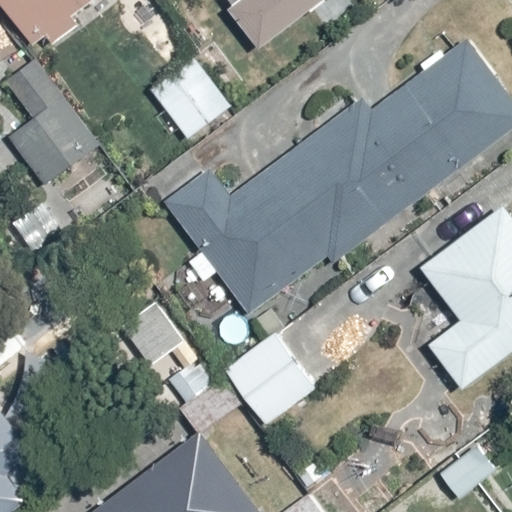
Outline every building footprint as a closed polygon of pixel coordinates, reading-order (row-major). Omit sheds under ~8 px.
[(82,0),(0,0),(33,41),(46,31),(53,40),(78,21),(69,10),(82,0)] [(161,0),(136,0),(125,8),(163,59),(163,58),(172,70),(154,84),(194,138),(239,104),(190,39),(161,0)] [(231,0),(228,3),(258,42),(312,0),(231,0)] [(209,166),(164,200),(248,311),(328,251),(335,260),(511,126),(511,89),(468,32),(372,105),(363,93),(230,194),(209,166)] [(102,140),(36,55),(7,77),(36,116),(10,135),(47,183),(102,140)] [(511,212),(502,200),(419,261),(459,315),(428,338),(463,384),(511,347),(511,212)] [(126,324),(154,364),(180,346),(153,306),(126,324)] [(319,383),(277,328),(226,367),(269,421),(319,383)] [(0,511),(5,511),(26,497),(5,470),(33,448),(1,406),(0,406),(0,511)] [(266,511),(201,425),(85,511),(266,511)] [(436,469),(459,499),(502,467),(478,436),(436,469)] [(324,511),(307,489),(276,511),(324,511)]
